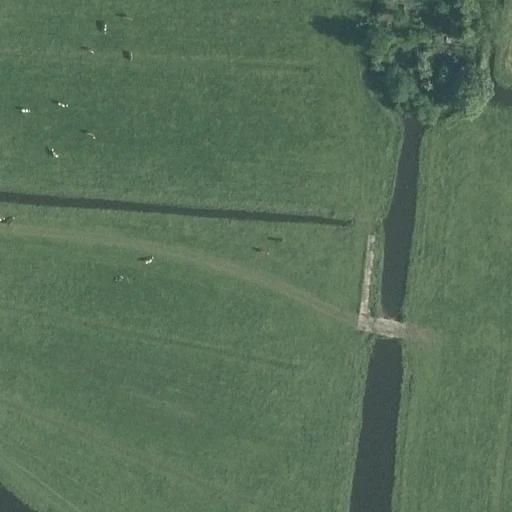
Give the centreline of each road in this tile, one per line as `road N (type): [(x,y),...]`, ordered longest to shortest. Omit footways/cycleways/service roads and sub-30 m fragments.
road 1 (track): [(362,324),(266,281),(148,250),(0,229)]
road 2 (track): [(430,511),(453,344),(362,324)]
road 3 (track): [(362,324),(334,511)]
